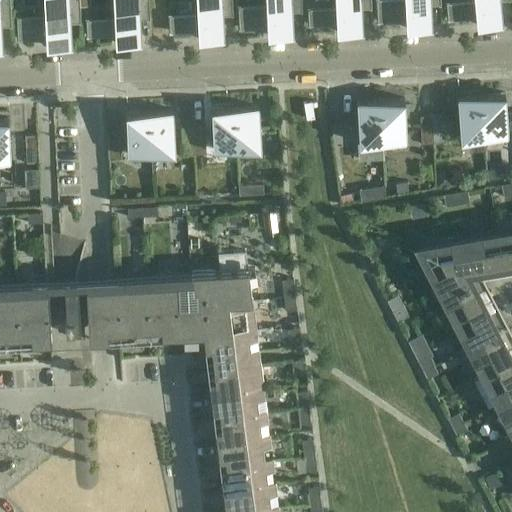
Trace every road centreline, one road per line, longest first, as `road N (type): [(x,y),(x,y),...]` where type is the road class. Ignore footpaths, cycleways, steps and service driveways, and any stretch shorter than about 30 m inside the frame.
road 1 (residential): [(88,72),(511,48)]
road 2 (residential): [(108,397),(88,72)]
road 3 (residential): [(192,511),(181,421),(172,401),(145,397)]
